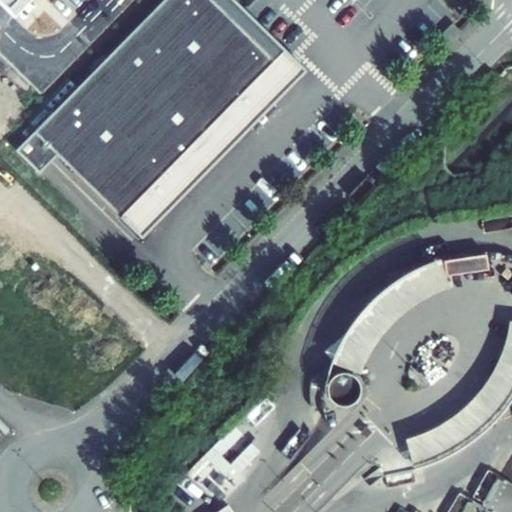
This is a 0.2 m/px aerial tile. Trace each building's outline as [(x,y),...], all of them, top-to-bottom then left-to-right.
[(20,0),(0,0),(10,10),(20,0)] [(162,0),(34,131),(58,154),(123,216),(252,83),(275,60),(213,0),(162,0)] [(233,0),(213,0),(275,60),(252,83),(262,93),(294,60),(233,0)] [(452,23),(441,33),(450,41),(459,31),(452,23)] [(34,131),(15,150),(38,173),(58,154),(34,131)] [(489,255),(447,262),(450,276),(491,269),(489,255)] [(360,373),(369,353),(377,341),(389,327),(397,319),(408,310),(420,301),(432,295),(450,288),(440,258),(422,265),(407,272),(391,283),(377,294),(366,306),(356,317),(344,334),(335,351),(331,362),(360,373)] [(421,433),(405,438),(414,469),(429,464),(444,457),(461,447),(475,438),(490,425),(501,414),(511,398),(511,320),(509,320),(505,341),(499,358),(492,371),(485,382),(475,394),(463,407),(450,416),(436,426),(421,433)] [(328,382),(327,387),(327,392),(328,397),(331,401),(335,404),(340,405),(345,406),(349,405),(354,402),(357,399),(360,395),(361,390),(360,385),(358,380),(355,376),(351,374),(349,373),(344,372),(339,373),(334,375),(331,378),(328,382)]
